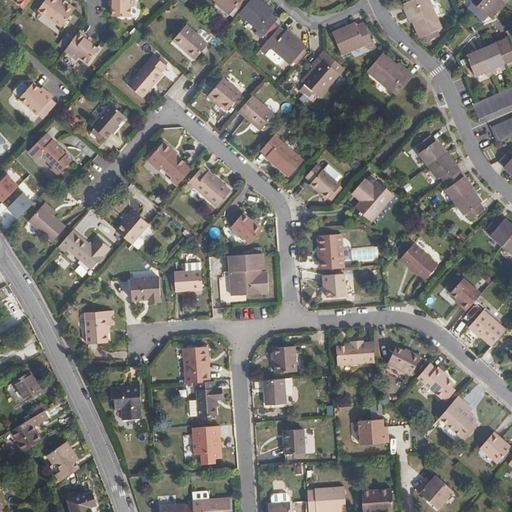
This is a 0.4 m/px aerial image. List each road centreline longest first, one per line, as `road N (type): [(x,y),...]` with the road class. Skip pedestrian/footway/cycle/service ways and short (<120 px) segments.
road 1 (residential): [(96,192),(170,103),(285,204),(294,318)]
road 2 (tertiary): [(125,511),(47,331),(0,253)]
road 3 (residential): [(511,399),(418,320),(294,318)]
road 4 (residential): [(511,196),(473,155),(441,69),(395,31),(376,2)]
road 5 (residential): [(241,322),(254,511)]
